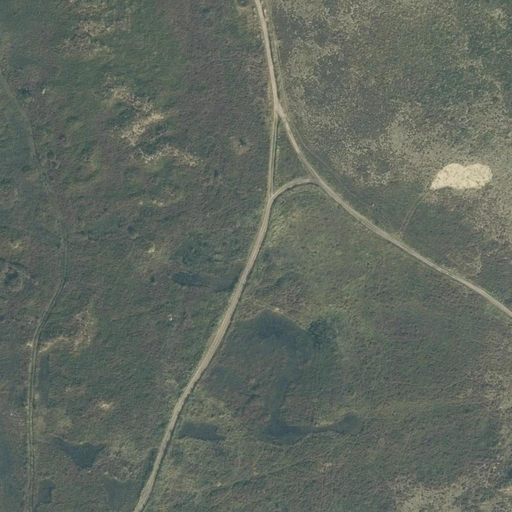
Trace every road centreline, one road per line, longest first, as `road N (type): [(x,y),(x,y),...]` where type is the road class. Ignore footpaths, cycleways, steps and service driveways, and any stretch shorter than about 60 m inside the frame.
road 1 (track): [(0,65),(57,215),(61,257),(36,332),(30,511)]
road 2 (track): [(138,511),(171,424),(257,252),(269,206)]
road 3 (unknown): [(269,206),(294,184),(320,183),(376,232),(511,314)]
road 4 (unknown): [(258,0),(277,104),(269,206)]
